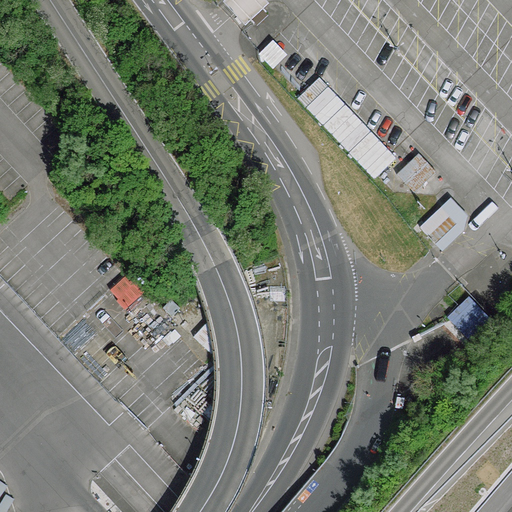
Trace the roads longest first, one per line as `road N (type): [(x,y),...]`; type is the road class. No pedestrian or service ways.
road 1 (secondary): [(251,511),(316,393),(326,337),(322,261),(278,160),(159,0)]
road 2 (tertiary): [(50,0),(191,220),(229,307),(239,375),(235,427),(199,511)]
road 3 (primary): [(511,399),(409,511)]
